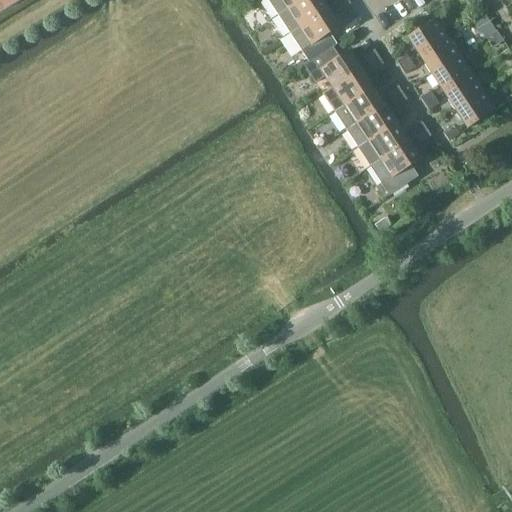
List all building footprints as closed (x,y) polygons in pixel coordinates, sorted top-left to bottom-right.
[(267,0),(278,16),(302,0),(267,0)] [(290,34),(327,10),(321,0),(302,0),(278,16),(290,34)] [(347,0),(341,0),(334,5),(339,12),(350,4),(347,0)] [(327,10),(290,34),(308,63),(309,63),(332,48),(337,45),(330,35),(340,28),(327,10)] [(419,57),(447,38),(435,20),(407,38),(419,57)] [(431,75),(459,56),(447,38),(419,57),(431,75)] [(325,78),(332,88),(360,70),(348,51),(339,58),(332,48),(309,63),(308,63),(304,66),(316,84),(325,78)] [(367,65),(379,57),(374,51),(363,58),(367,65)] [(400,69),(410,62),(407,56),(396,63),(400,69)] [(443,93),(471,75),(459,56),(431,75),(443,93)] [(379,57),(367,65),(372,72),(383,65),(379,57)] [(410,62),(400,69),(405,75),(415,69),(410,62)] [(335,113),(372,88),(360,70),(332,88),(323,94),(335,113)] [(455,112),(483,93),(471,75),(443,93),(455,112)] [(391,101),(403,94),(398,87),(387,95),(391,101)] [(347,131),(384,106),(372,88),(335,113),(347,131)] [(424,105),(434,99),(430,92),(420,99),(424,105)] [(483,93),(455,112),(467,130),(495,111),(483,93)] [(403,94),(391,101),(396,109),(407,101),(403,94)] [(434,99),(424,105),(428,111),(438,105),(434,99)] [(359,149),(396,124),(384,106),(347,131),(359,149)] [(415,138),(426,130),(422,123),(410,131),(415,138)] [(370,167),(408,142),(396,124),(359,149),(370,167)] [(444,136),(448,142),(459,135),(454,129),(444,136)] [(426,130),(415,138),(420,145),(431,137),(426,130)] [(408,142),(370,167),(389,196),(417,178),(410,168),(420,161),(408,142)]
